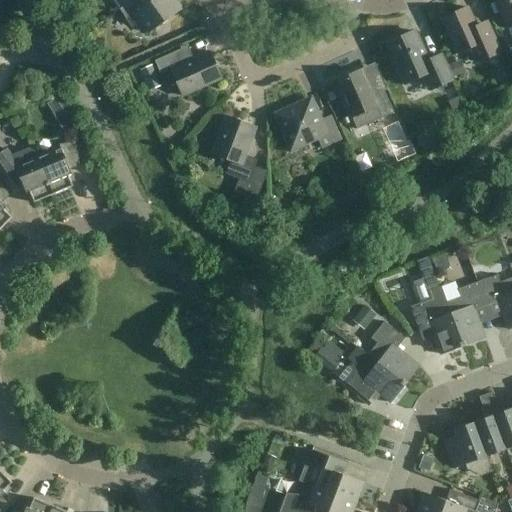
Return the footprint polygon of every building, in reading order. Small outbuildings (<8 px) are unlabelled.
[(132,0),(119,10),(131,27),(140,21),(149,34),(180,11),(178,9),(180,7),(174,0),(172,1),(171,0),(153,0),(148,4),(145,0),(132,0)] [(511,0),(494,0),(508,29),(511,27),(511,0)] [(477,63),(501,53),(489,26),(478,31),(467,8),(441,20),(457,54),(471,48),(477,63)] [(452,81),(441,55),(427,61),(414,32),(387,44),(405,84),(423,76),(430,91),(452,81)] [(177,84),(183,97),(221,79),(209,52),(186,62),(180,50),(154,61),(166,88),(177,84)] [(335,82),(345,104),(334,108),(341,123),(367,111),(373,123),(394,114),(384,92),(373,97),(361,70),(335,82)] [(322,148),(340,140),(330,117),(318,122),(309,102),(278,116),(287,136),(283,138),(290,153),(305,146),(303,142),(317,136),(322,148)] [(225,175),(249,184),(258,160),(244,155),(255,128),(226,117),(212,154),(230,161),(225,175)] [(38,160),(53,195),(73,187),(71,182),(74,181),(69,170),(80,165),(75,142),(60,145),(61,150),(38,160)] [(0,153),(0,174),(13,193),(24,189),(28,200),(32,199),(33,203),(53,195),(38,160),(33,146),(11,156),(6,149),(0,153)] [(0,230),(12,218),(8,215),(11,212),(2,204),(10,196),(0,181),(0,230)] [(247,188),(244,197),(256,202),(259,192),(247,188)] [(497,275),(477,282),(486,307),(498,303),(507,330),(511,328),(511,278),(500,283),(497,275)] [(475,311),(486,307),(477,282),(458,290),(460,297),(447,302),(463,347),(465,346),(485,338),(475,311)] [(463,347),(447,302),(433,308),(430,300),(410,307),(419,332),(430,328),(440,355),(460,347),(461,348),(463,347)] [(368,355),(405,385),(407,383),(406,383),(419,366),(397,348),(404,339),(384,322),(371,339),(377,344),(368,355)] [(314,340),(312,343),(305,351),(360,395),(367,385),(390,403),(403,387),(404,387),(405,385),(368,355),(357,347),(344,364),(314,340)] [(494,416),(506,449),(511,446),(511,409),(502,413),(499,405),(498,406),(493,392),(486,395),(491,408),(494,416)] [(491,408),(486,395),(479,397),(484,411),(491,408)] [(494,416),(491,408),(484,411),(482,412),(485,419),(474,423),(487,456),(506,449),(494,416)] [(492,471),(487,456),(474,423),(455,430),(457,436),(445,440),(455,468),(465,464),(467,468),(481,476),(492,471)] [(313,487),(356,503),(364,483),(337,473),(341,463),(346,465),(347,464),(310,450),(298,482),(313,487)] [(12,483),(0,471),(0,511),(5,511),(10,506),(2,497),(11,489),(8,486),(12,483)] [(352,511),(356,503),(313,487),(310,496),(286,494),(279,511),(352,511)] [(424,493),(417,511),(495,511),(498,504),(479,497),(478,501),(450,490),(449,491),(455,493),(451,503),(424,493)] [(28,501),(25,508),(15,503),(12,509),(10,511),(50,511),(53,506),(33,498),(31,503),(28,501)] [(502,511),(511,508),(511,499),(499,504),(501,511),(502,511)]
